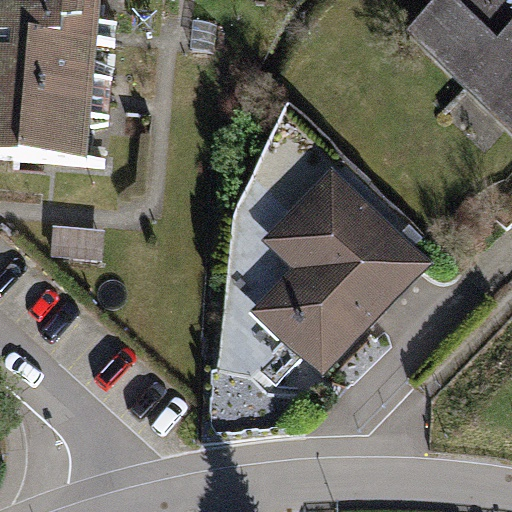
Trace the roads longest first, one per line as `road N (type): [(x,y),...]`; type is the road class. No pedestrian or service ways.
road 1 (residential): [(511,491),(335,480),(141,508)]
road 2 (residential): [(141,508),(66,411),(0,347)]
